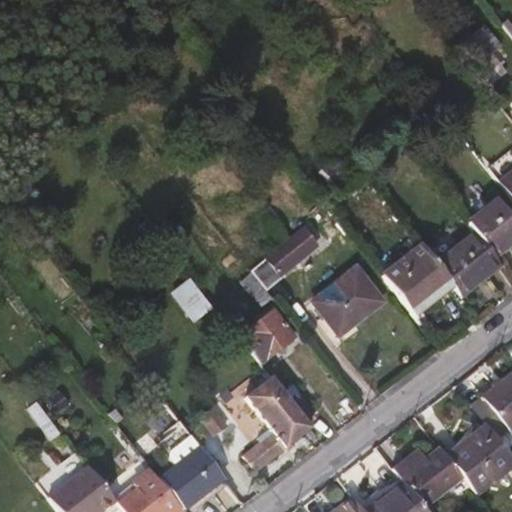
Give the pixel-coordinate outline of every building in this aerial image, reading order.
[(511,29),(504,19),(499,24),(511,40),(511,29)] [(466,59),(473,69),(484,61),(500,47),(493,38),(466,59)] [(492,71),(484,61),(473,69),(482,80),(492,71)] [(506,89),(492,71),(482,80),(495,97),(506,89)] [(458,107),(447,115),(454,124),(465,117),(458,107)] [(511,172),(497,185),(511,203),(511,172)] [(511,239),(511,223),(494,201),(465,224),(474,235),(490,257),(511,239)] [(339,232),(320,208),(312,214),(330,238),(339,232)] [(276,277),(315,248),(302,231),(263,260),(266,263),(276,277)] [(499,267),(490,257),(474,235),(434,265),(447,282),(459,297),(499,267)] [(447,282),(434,265),(420,247),(380,277),(408,313),(447,282)] [(286,289),(276,277),(266,263),(250,276),(271,301),(286,289)] [(354,270),(311,303),(338,337),(381,303),(354,270)] [(259,366),(292,339),(271,313),(238,339),(259,366)] [(511,426),(511,374),(481,398),(506,431),(511,426)] [(257,444),(240,457),(253,473),(308,429),(268,378),(242,399),(267,430),(255,440),(257,444)] [(210,406),(195,418),(211,438),(226,426),(210,406)] [(511,466),(511,463),(483,427),(467,439),(471,443),(447,462),(468,488),(474,496),(511,466)] [(183,511),(222,481),(197,449),(158,480),(183,511)] [(468,488),(447,462),(437,449),(398,479),(402,484),(422,510),(437,498),(444,506),(468,488)] [(102,511),(114,504),(87,469),(46,500),(56,511),(102,511)] [(120,511),(179,511),(149,472),(132,486),(136,491),(116,506),(120,511)] [(423,511),(422,510),(402,484),(365,511),(423,511)] [(359,511),(349,499),(334,511),(359,511)]
